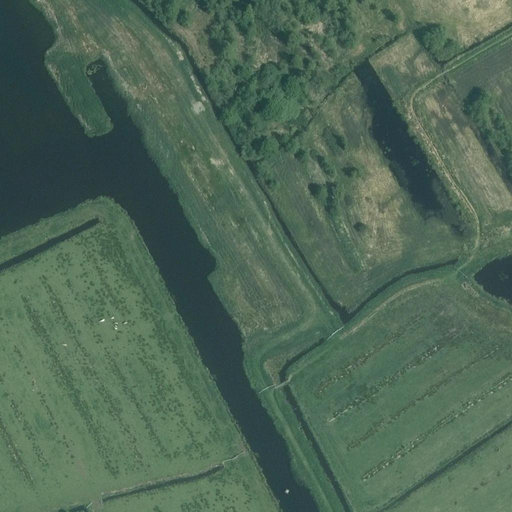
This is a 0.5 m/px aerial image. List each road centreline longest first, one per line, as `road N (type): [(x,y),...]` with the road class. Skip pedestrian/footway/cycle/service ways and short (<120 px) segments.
road 1 (track): [(265,389),(260,352),(305,326),(309,302),(163,51),(111,0)]
road 2 (track): [(265,389),(331,511)]
